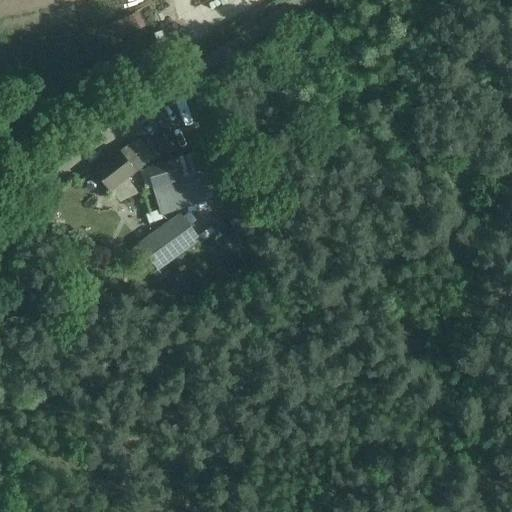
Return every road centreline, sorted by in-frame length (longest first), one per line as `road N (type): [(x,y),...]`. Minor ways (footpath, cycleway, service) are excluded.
road 1 (unclassified): [(119,123),(292,0)]
road 2 (track): [(0,232),(29,186),(119,123)]
